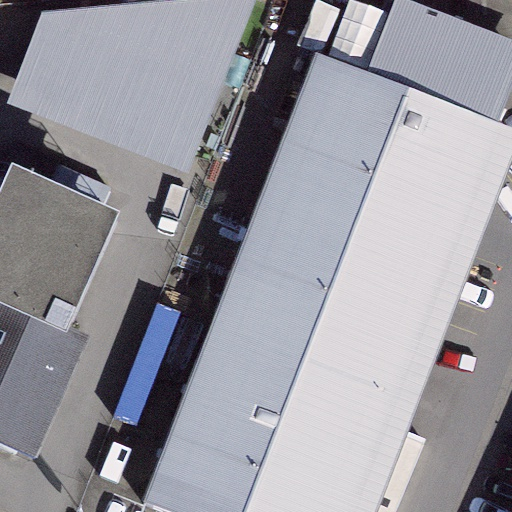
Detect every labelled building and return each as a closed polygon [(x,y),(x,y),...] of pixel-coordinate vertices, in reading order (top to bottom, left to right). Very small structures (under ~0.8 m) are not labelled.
[(42,0),(8,95),(196,162),(253,0),(42,0)] [(511,140),(327,66),(147,509),(154,511),(376,511),(511,176),(511,140)] [(15,149),(0,182),(0,311),(65,341),(74,321),(56,314),(111,192),(15,149)] [(0,447),(15,454),(65,341),(0,311),(0,447)] [(511,511),(511,460),(487,511),(511,511)]
